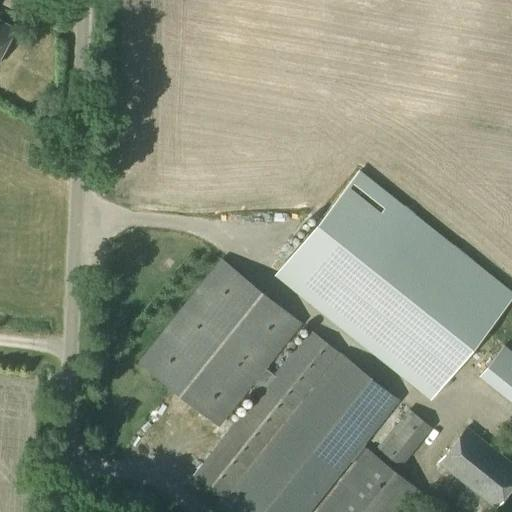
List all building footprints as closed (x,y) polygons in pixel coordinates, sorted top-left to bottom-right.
[(0,0),(0,55),(14,29),(0,20),(0,0)] [(511,297),(357,173),(277,273),(432,397),(511,297)] [(170,285),(194,241),(183,235),(159,279),(170,285)] [(221,261),(139,363),(218,426),(252,384),(261,391),(194,476),(225,501),(219,508),(223,511),(308,511),(353,456),(359,461),(318,511),(405,511),(421,493),(361,446),(397,401),(361,372),(341,356),(309,331),(274,376),(264,368),(300,323),(221,261)] [(511,354),(501,347),(479,375),(511,401),(511,354)] [(400,466),(430,428),(409,410),(378,449),(400,466)] [(494,508),(511,485),(511,465),(466,428),(438,463),(494,508)]
